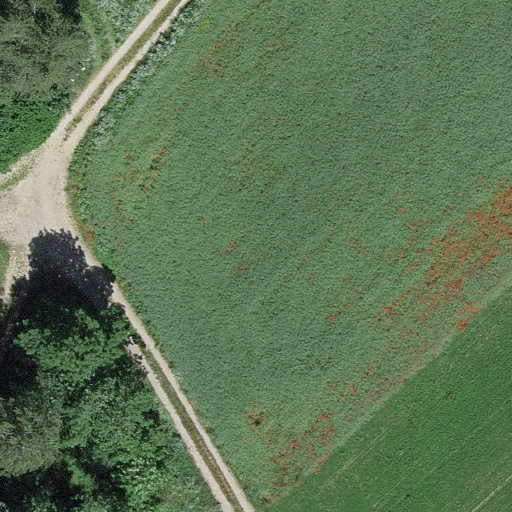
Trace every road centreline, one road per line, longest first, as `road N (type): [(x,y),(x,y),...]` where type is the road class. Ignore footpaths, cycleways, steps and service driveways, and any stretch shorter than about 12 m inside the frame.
road 1 (track): [(185,0),(86,121),(53,186),(259,511)]
road 2 (track): [(0,206),(53,186),(25,234),(0,340)]
